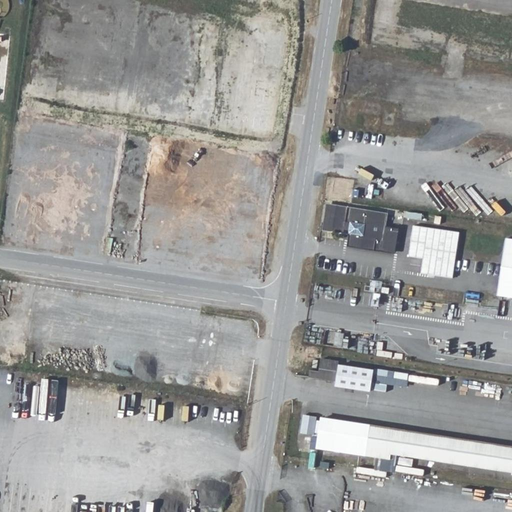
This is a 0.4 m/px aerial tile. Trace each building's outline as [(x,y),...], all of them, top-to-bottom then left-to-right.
[(511,22),(406,9),(404,26),(481,37),(480,42),(511,45),(511,22)] [(282,63),(289,66),(294,32),(271,28),(267,56),(282,63)] [(260,67),(282,70),(282,63),(267,56),(262,54),(260,67)] [(394,112),(401,115),(404,96),(351,89),(351,93),(352,93),(394,112)] [(352,93),(343,92),(338,123),(353,125),(356,110),(378,114),(376,129),(391,131),(394,112),(352,93)] [(386,215),(325,206),(322,230),(348,234),(346,245),(390,251),(394,225),(384,224),(386,215)] [(414,225),(411,256),(424,258),(422,273),(455,277),(460,230),(414,225)] [(511,272),(485,268),(476,326),(511,331),(511,272)] [(215,355),(222,311),(199,307),(192,351),(215,355)] [(300,361),(299,368),(327,372),(326,377),(360,382),(364,363),(329,357),(330,353),(312,351),(310,362),(300,361)] [(312,416),(304,415),(301,432),(309,434),(312,416)] [(511,448),(320,418),(320,423),(314,422),(311,433),(318,434),(315,448),(387,459),(388,453),(511,472),(511,448)]
